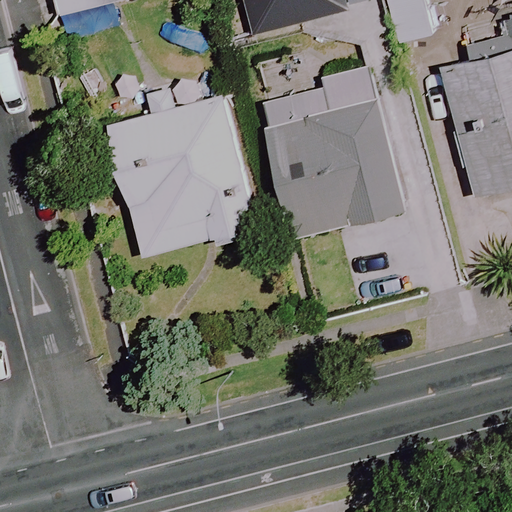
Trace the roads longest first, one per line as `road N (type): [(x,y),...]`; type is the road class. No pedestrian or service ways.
road 1 (secondary): [(60,488),(511,375)]
road 2 (residential): [(0,250),(60,488)]
